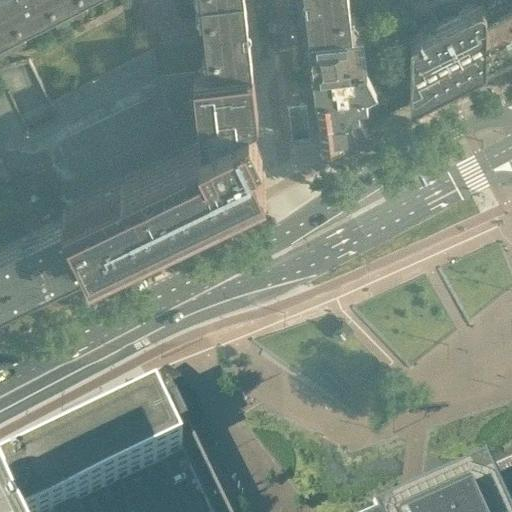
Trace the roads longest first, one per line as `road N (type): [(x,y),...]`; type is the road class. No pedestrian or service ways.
road 1 (secondary): [(0,417),(511,148)]
road 2 (secondary): [(299,219),(0,372)]
road 3 (secondary): [(507,105),(299,219)]
road 4 (residential): [(299,219),(285,184),(273,89),(286,65),(279,0)]
